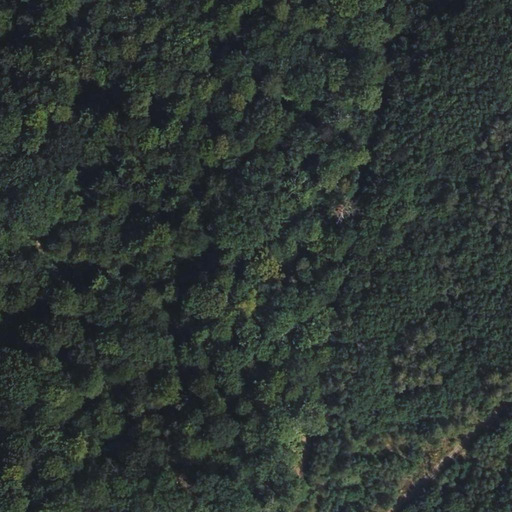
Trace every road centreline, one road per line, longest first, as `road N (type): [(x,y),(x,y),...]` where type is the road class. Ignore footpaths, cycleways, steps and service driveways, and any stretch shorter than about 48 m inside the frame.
road 1 (track): [(0,200),(187,511)]
road 2 (track): [(511,398),(392,511)]
